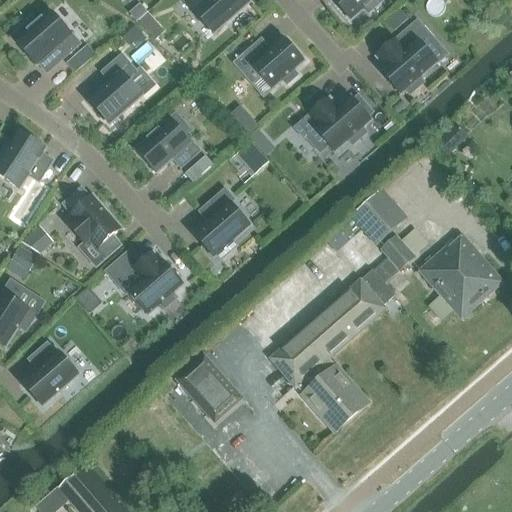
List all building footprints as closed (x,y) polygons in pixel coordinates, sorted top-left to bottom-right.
[(187,0),(185,2),(214,35),(250,4),(247,0),(187,0)] [(339,0),(336,3),(352,21),(365,10),(369,15),(383,3),(380,0),(339,0)] [(131,14),(137,22),(146,14),(140,6),(131,14)] [(401,8),(387,21),(396,31),(410,18),(401,8)] [(48,74),(81,45),(51,11),(31,28),(29,30),(25,25),(11,38),(37,67),(39,65),(48,74)] [(148,14),(139,22),(147,31),(156,23),(148,14)] [(390,74),(386,77),(402,95),(406,91),(410,96),(424,84),(420,79),(438,64),(428,53),(437,45),(418,23),(377,58),(390,74)] [(136,28),(124,38),(134,50),(146,40),(136,28)] [(270,51),(262,41),(246,56),(252,67),(271,90),(283,81),(287,85),(298,76),(294,72),(305,62),(284,38),(270,51)] [(88,47),(67,65),(74,73),(95,55),(88,47)] [(111,83),(89,102),(110,126),(146,95),(155,87),(138,68),(135,71),(123,57),(103,74),(111,83)] [(353,146),(367,134),(363,130),(372,122),(368,118),(373,114),(359,98),(355,102),(351,98),(338,109),(330,100),(296,130),(305,140),(307,138),(321,154),(329,146),(336,153),(349,142),(353,146)] [(193,135),(177,116),(136,151),(157,175),(174,160),(182,169),(201,153),(188,139),(193,135)] [(249,117),(239,125),(248,134),(257,126),(249,117)] [(387,132),(394,126),(389,121),(382,127),(387,132)] [(465,138),(455,127),(436,144),(447,156),(465,138)] [(259,129),(250,137),(259,147),(268,138),(259,129)] [(29,177),(40,184),(53,162),(43,155),(46,150),(20,133),(0,163),(0,177),(20,191),(29,177)] [(255,146),(241,158),(256,175),(269,162),(255,146)] [(206,155),(186,173),(195,183),(215,165),(206,155)] [(82,190),(64,206),(76,220),(69,226),(87,247),(90,245),(97,252),(97,251),(106,261),(122,247),(113,237),(122,230),(93,197),(90,199),(82,190)] [(208,223),(194,235),(215,259),(218,256),(222,260),(236,249),(232,244),(251,227),(232,205),(235,203),(225,191),(200,213),(208,223)] [(382,193),(352,218),(377,247),(393,233),(408,220),(384,192),(382,193)] [(38,231),(22,245),(42,257),(52,248),(38,231)] [(415,259),(396,237),(379,252),(387,261),(398,273),(415,259)] [(433,304),(435,307),(446,320),(455,313),(462,321),(504,284),(463,237),(450,249),(449,247),(420,273),(441,297),(433,304)] [(21,246),(12,260),(30,271),(39,258),(21,246)] [(132,249),(106,272),(117,285),(126,296),(128,294),(148,317),(159,307),(163,311),(177,300),(173,295),(184,285),(153,254),(143,262),(132,249)] [(334,307),(273,361),(296,388),(336,433),(369,404),(329,359),(385,310),(383,307),(395,297),(385,285),(398,273),(387,261),(374,273),(362,283),(334,307)] [(22,289),(11,282),(0,300),(0,344),(6,348),(19,328),(27,333),(37,317),(30,312),(31,310),(15,300),(22,289)] [(89,287),(76,299),(83,307),(96,295),(89,287)] [(58,353),(50,343),(31,360),(30,361),(31,363),(38,370),(31,376),(22,384),(31,394),(43,407),(81,375),(60,351),(58,353)] [(177,386),(215,429),(242,404),(205,362),(177,386)] [(105,511),(74,476),(70,479),(57,490),(76,511),(105,511)]
